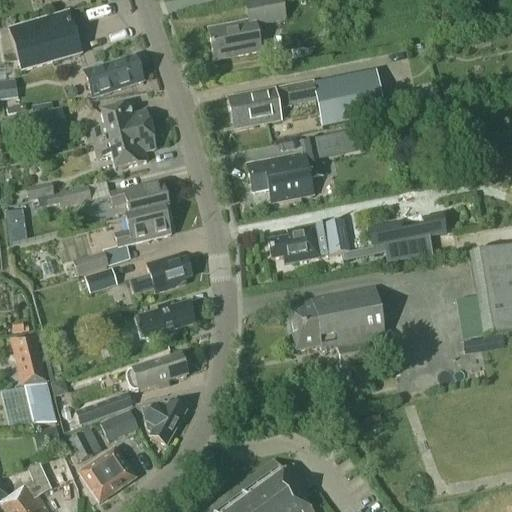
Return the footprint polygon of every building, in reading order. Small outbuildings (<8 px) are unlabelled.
[(207,31),(212,56),(214,63),(260,53),(254,27),(284,20),(279,0),(261,0),(243,4),(247,23),(207,31)] [(14,51),(21,74),(55,64),(79,57),(73,36),(67,15),(35,24),(9,32),(14,51)] [(110,95),(143,84),(134,59),(118,64),(118,63),(102,68),(101,66),(82,73),(92,102),(110,96),(110,95)] [(317,103),(319,116),(322,128),(383,116),(374,73),(312,86),(312,84),(286,89),(274,91),(273,91),(227,100),(233,132),(280,122),(278,111),(317,103)] [(9,83),(0,83),(0,103),(11,103),(9,83)] [(90,132),(93,147),(151,133),(146,114),(135,116),(132,107),(100,115),(103,129),(90,132)] [(463,112),(466,124),(484,119),(481,107),(463,112)] [(61,110),(27,117),(30,135),(64,129),(61,110)] [(155,152),(151,133),(93,147),(97,161),(111,158),(115,173),(137,167),(146,164),(143,155),(155,152)] [(303,158),(293,160),(292,158),(246,167),(251,192),(268,189),(271,205),(315,196),(311,181),(324,178),(322,168),(331,166),(325,139),(300,144),(303,158)] [(167,209),(161,183),(108,196),(111,209),(125,206),(128,219),(167,209)] [(50,187),(26,193),(28,205),(45,201),(53,198),(50,187)] [(60,211),(90,204),(86,190),(56,197),(53,198),(45,201),(47,209),(58,206),(60,211)] [(167,209),(128,219),(124,220),(127,234),(114,238),(117,251),(170,238),(167,224),(171,223),(167,209)] [(343,222),(313,228),(286,233),(288,240),(267,244),(271,262),(292,258),(293,264),(319,259),(318,253),(326,251),(327,258),(349,253),(347,241),(343,222)] [(391,231),(393,263),(439,260),(436,228),(391,231)] [(511,335),(511,249),(467,257),(481,340),(511,335)] [(103,255),(72,264),(77,279),(107,269),(103,255)] [(180,263),(178,257),(146,267),(149,277),(128,283),(133,298),(153,293),(154,296),(185,287),(183,282),(191,279),(185,261),(180,263)] [(111,271),(83,280),(88,296),(116,287),(111,271)] [(286,306),(295,354),(319,349),(320,354),(336,351),(340,371),(372,365),(368,344),(384,341),(374,289),(286,306)] [(144,342),(193,327),(193,325),(197,324),(193,313),(189,314),(187,306),(167,312),(166,311),(158,313),(159,315),(135,322),(141,343),(144,342)] [(88,341),(121,331),(115,314),(83,324),(88,341)] [(12,336),(23,335),(22,326),(11,326),(12,336)] [(34,340),(11,342),(22,387),(44,384),(34,340)] [(186,378),(180,358),(130,373),(126,377),(124,382),(127,390),(131,393),(137,394),(158,388),(158,390),(166,387),(166,386),(186,378)] [(53,400),(67,396),(64,382),(49,386),(53,400)] [(55,426),(45,387),(23,390),(32,427),(55,426)] [(113,400),(74,414),(80,429),(118,414),(113,400)] [(165,448),(184,414),(167,404),(165,407),(163,406),(141,412),(146,432),(149,434),(147,438),(165,448)] [(107,445),(138,432),(129,412),(99,425),(107,445)] [(59,446),(55,430),(31,436),(36,452),(59,446)] [(79,464),(101,453),(90,431),(68,443),(79,464)] [(78,475),(99,506),(135,481),(114,451),(78,475)] [(198,474),(212,458),(204,452),(191,468),(198,474)] [(22,490),(0,505),(0,511),(46,511),(37,500),(51,492),(72,483),(61,455),(26,469),(33,485),(24,490),(24,489),(22,490)] [(309,511),(298,496),(305,491),(290,470),(283,475),(273,462),(203,511),(309,511)] [(418,502),(438,495),(435,486),(415,494),(418,502)]
